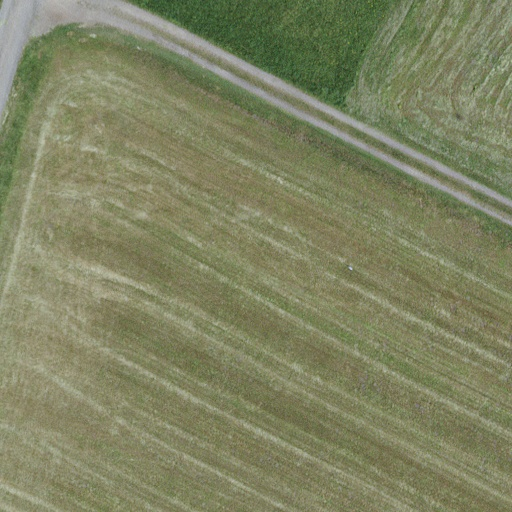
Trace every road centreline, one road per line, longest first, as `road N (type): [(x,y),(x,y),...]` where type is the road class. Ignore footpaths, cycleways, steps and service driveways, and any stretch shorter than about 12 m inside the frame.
road 1 (track): [(129,0),(511,197)]
road 2 (track): [(33,0),(0,125)]
